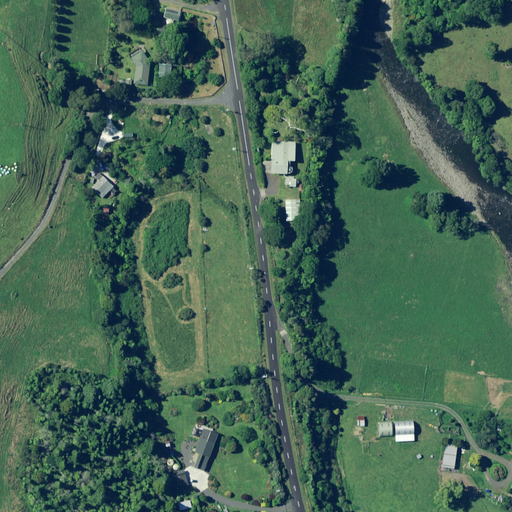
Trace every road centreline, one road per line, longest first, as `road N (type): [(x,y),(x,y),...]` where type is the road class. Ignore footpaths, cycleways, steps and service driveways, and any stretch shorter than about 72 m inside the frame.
road 1 (unclassified): [(237,98),(298,511)]
road 2 (residential): [(0,271),(41,222),(92,110),(114,99),(237,98)]
